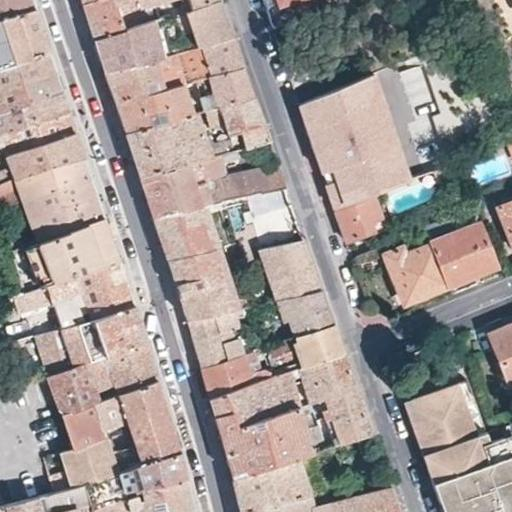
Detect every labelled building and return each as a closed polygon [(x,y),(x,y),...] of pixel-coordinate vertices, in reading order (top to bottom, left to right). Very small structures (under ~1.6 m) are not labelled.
[(0,0),(0,19),(35,8),(32,0),(0,0)] [(164,0),(188,0),(191,8),(217,0),(92,0),(83,3),(85,8),(91,27),(95,38),(145,22),(141,7),(164,0)] [(221,0),(217,0),(191,8),(198,26),(206,24),(212,42),(234,36),(226,14),(221,0)] [(262,0),(274,32),(303,18),(297,4),(305,0),(262,0)] [(328,7),(325,0),(305,0),(297,4),(303,18),(328,7)] [(35,8),(0,19),(0,64),(48,49),(40,24),(35,8)] [(186,49),(180,31),(176,33),(170,15),(145,22),(95,38),(98,50),(106,71),(186,49)] [(198,26),(191,28),(198,46),(212,42),(206,24),(198,26)] [(239,51),(234,36),(212,42),(198,46),(186,49),(106,71),(115,99),(125,130),(194,114),(183,84),(210,77),(245,67),(239,51)] [(54,69),(48,49),(0,64),(0,110),(61,89),(54,69)] [(421,65),(403,70),(416,112),(434,107),(421,65)] [(202,96),(207,111),(255,96),(248,77),(245,67),(210,77),(215,91),(202,96)] [(401,162),(375,88),(344,100),(351,121),(345,124),(365,175),(401,162)] [(0,133),(68,111),(64,100),(61,89),(0,110),(0,133)] [(242,130),(248,146),(271,140),(262,115),(255,96),(207,111),(213,127),(228,123),(232,133),(242,130)] [(0,133),(0,151),(4,150),(6,157),(75,132),(71,121),(68,111),(0,133)] [(133,151),(141,175),(213,156),(198,113),(194,114),(125,130),(133,151)] [(11,172),(0,176),(0,185),(83,158),(79,146),(75,132),(6,157),(11,172)] [(511,141),(511,142),(511,144),(511,199),(498,205),(511,239),(511,141)] [(148,195),(154,216),(199,206),(260,193),(286,187),(279,165),(229,175),(221,154),(213,156),(141,175),(148,195)] [(83,158),(0,185),(0,208),(22,202),(91,182),(89,173),(83,158)] [(460,161),(433,171),(437,181),(464,171),(460,161)] [(91,182),(22,202),(36,243),(104,218),(100,207),(91,182)] [(265,207),(290,202),(291,202),(286,187),(260,193),(265,207)] [(385,232),(373,195),(336,209),(342,228),(346,240),(374,230),(376,235),(385,232)] [(312,267),(303,240),(263,249),(256,230),(213,243),(199,206),(154,216),(164,245),(180,291),(188,317),(236,308),(251,304),(254,304),(251,292),(231,296),(217,254),(249,244),(257,266),(266,264),(278,299),(291,296),(320,290),(312,267)] [(475,209),(449,219),(454,232),(435,239),(431,241),(432,243),(448,285),(497,265),(480,221),(475,209)] [(22,247),(9,252),(16,272),(30,268),(31,273),(17,277),(23,292),(118,261),(110,238),(104,218),(36,243),(22,247)] [(454,232),(449,219),(429,227),(435,239),(454,232)] [(435,239),(429,227),(425,228),(426,231),(431,241),(435,239)] [(15,228),(2,231),(9,252),(22,247),(15,228)] [(411,299),(448,285),(432,243),(406,253),(403,247),(386,253),(399,287),(405,285),(411,299)] [(118,261),(23,292),(11,296),(16,311),(66,295),(74,320),(133,304),(125,280),(118,261)] [(324,300),(320,290),(291,296),(304,333),(333,323),(324,300)] [(51,328),(64,367),(145,341),(137,318),(133,304),(74,320),(51,328)] [(241,326),(236,308),(188,317),(191,326),(198,350),(204,368),(245,354),(240,337),(236,338),(233,329),(241,326)] [(338,337),(333,323),(304,333),(297,336),(307,366),(344,353),(338,337)] [(511,386),(511,325),(501,330),(507,344),(496,349),(510,387),(511,386)] [(37,332),(51,372),(64,367),(51,328),(37,332)] [(297,336),(268,346),(265,347),(274,377),(289,371),(301,368),(307,366),(297,336)] [(51,372),(47,373),(60,412),(90,402),(86,392),(115,383),(118,392),(157,379),(150,357),(145,341),(64,367),(51,372)] [(260,365),(255,350),(245,354),(204,368),(207,381),(212,397),(271,378),(269,370),(260,365)] [(344,442),(373,433),(356,386),(344,353),(307,366),(301,368),(311,398),(326,393),(344,442)] [(387,375),(391,387),(406,382),(401,367),(394,369),(386,373),(387,375)] [(222,432),(235,477),(302,456),(328,448),(320,425),(309,429),(300,402),(289,371),(274,377),(271,378),(212,397),(222,432)] [(511,511),(511,417),(511,418),(491,425),(472,374),(403,399),(407,410),(441,503),(443,511),(511,511)] [(157,379),(118,392),(90,402),(60,412),(72,446),(61,450),(72,485),(84,481),(113,473),(121,470),(180,450),(168,412),(157,379)] [(113,473),(84,481),(85,486),(87,491),(88,495),(89,500),(95,505),(137,493),(187,479),(183,461),(180,450),(121,470),(128,491),(119,493),(113,473)] [(398,511),(401,511),(393,486),(313,506),(302,456),(235,477),(243,509),(243,511),(398,511)] [(187,479),(137,493),(140,508),(140,511),(195,511),(194,504),(187,479)] [(55,490),(42,495),(46,511),(130,511),(130,510),(140,508),(137,493),(95,505),(89,500),(88,495),(87,491),(85,486),(84,481),(72,485),(55,490)] [(10,504),(11,511),(42,511),(38,496),(10,504)]
